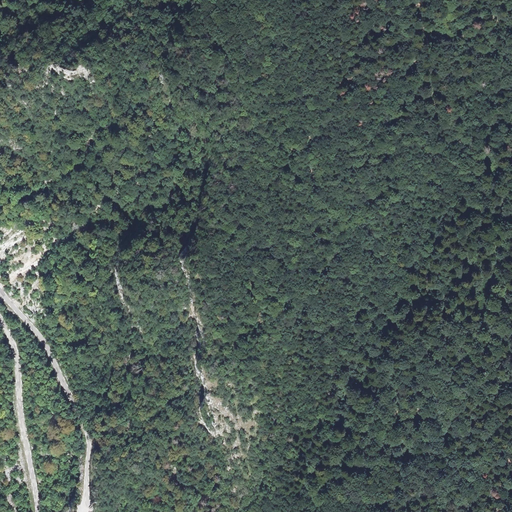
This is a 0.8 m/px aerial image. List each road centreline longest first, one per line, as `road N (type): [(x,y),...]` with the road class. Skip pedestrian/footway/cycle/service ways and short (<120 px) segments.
road 1 (track): [(511,188),(487,299),(494,377),(485,405),(505,511)]
road 2 (unclassified): [(92,511),(83,489),(82,421),(43,341),(0,290)]
road 3 (unclassified): [(0,318),(13,348),(38,511)]
